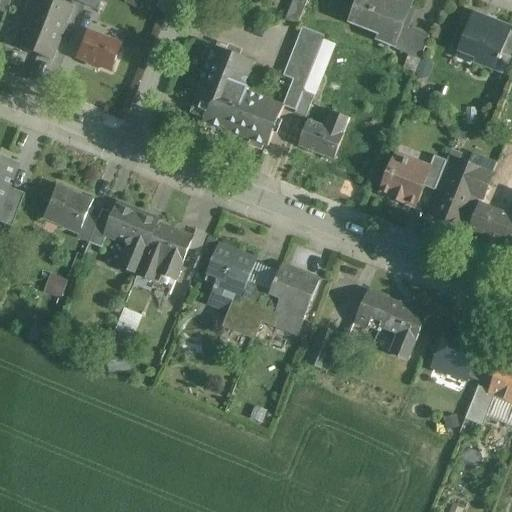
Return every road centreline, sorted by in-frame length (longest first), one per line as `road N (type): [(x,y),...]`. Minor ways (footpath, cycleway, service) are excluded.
road 1 (residential): [(511,299),(134,148)]
road 2 (residential): [(134,148),(194,0)]
road 3 (residential): [(134,148),(0,98)]
